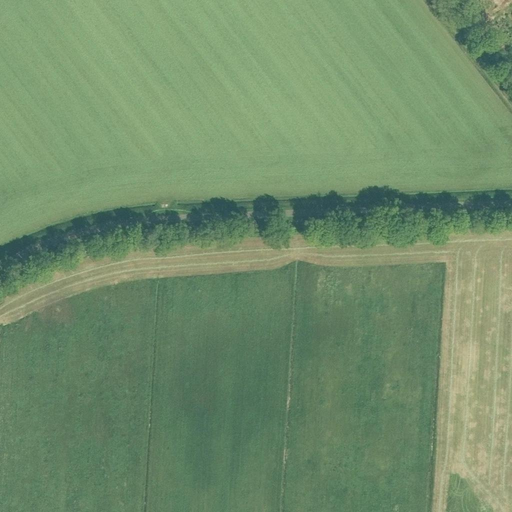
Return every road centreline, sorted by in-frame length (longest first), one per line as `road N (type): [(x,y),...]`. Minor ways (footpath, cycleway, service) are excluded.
road 1 (unclassified): [(511,203),(144,219),(37,246),(0,265)]
road 2 (track): [(511,108),(430,0)]
